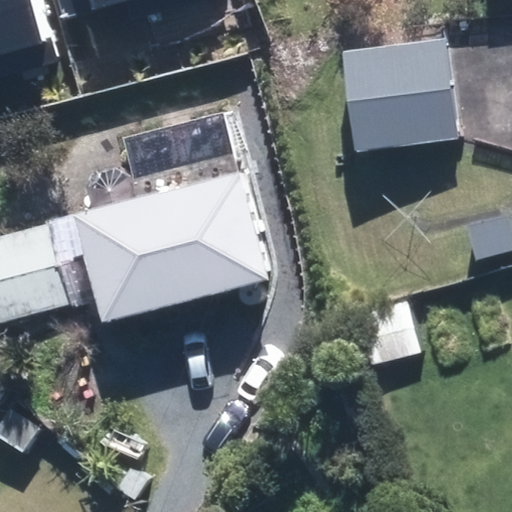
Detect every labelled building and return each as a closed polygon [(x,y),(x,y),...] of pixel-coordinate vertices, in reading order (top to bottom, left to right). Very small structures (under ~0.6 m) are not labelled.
[(0,0),(0,77),(48,64),(29,0),(0,0)] [(345,50),(357,148),(456,135),(443,37),(345,50)] [(75,218),(103,321),(262,279),(234,176),(75,218)] [(511,214),(480,222),(488,256),(511,250),(511,214)] [(0,238),(0,320),(61,302),(39,227),(0,238)] [(370,366),(422,352),(408,300),(356,314),(370,366)] [(0,426),(0,431),(26,451),(41,429),(12,409),(0,426)] [(128,491),(144,504),(159,486),(143,473),(128,491)]
